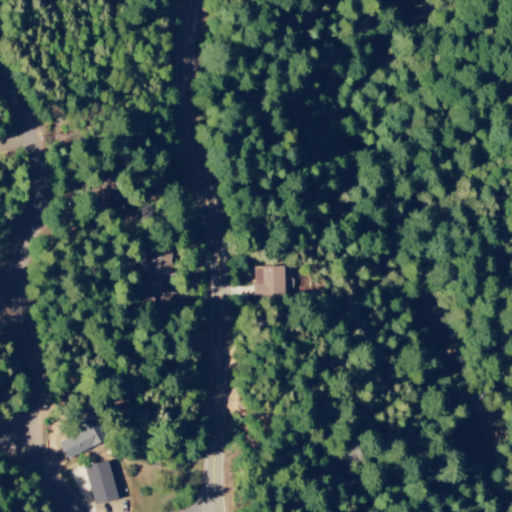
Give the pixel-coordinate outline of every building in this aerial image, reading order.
[(130,216),(132,197),(113,196),(114,184),(95,182),(92,213),(130,216)] [(143,282),(137,282),(135,302),(151,304),(152,294),(163,295),(169,247),(148,245),(143,282)] [(251,267),(252,302),(283,301),(282,267),(251,267)] [(56,443),(66,461),(103,441),(89,414),(73,423),(78,432),(56,443)] [(92,506),(116,500),(105,461),(82,468),(92,506)]
